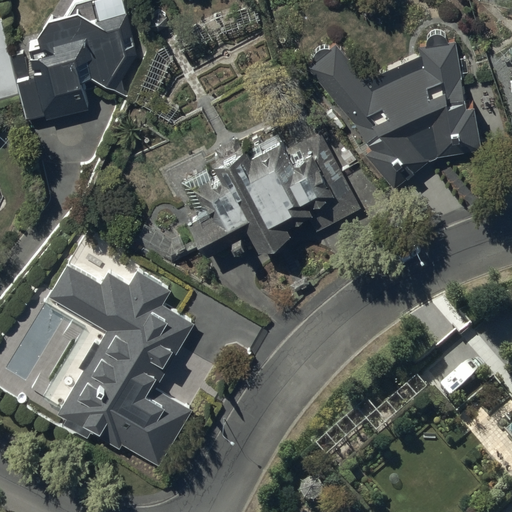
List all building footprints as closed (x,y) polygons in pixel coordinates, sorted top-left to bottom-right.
[(38,65),(47,109),(90,101),(83,67),(93,65),(117,82),(137,49),(138,39),(135,39),(134,30),(129,5),(98,11),(82,0),(74,0),(50,4),(41,22),(42,32),(32,33),(36,65),(38,65)] [(0,98),(19,94),(2,18),(0,18),(0,98)] [(457,33),(420,40),(422,49),(367,74),(339,38),(309,61),(371,141),(368,143),(394,178),(411,165),(412,166),(439,146),(484,137),(476,93),(468,95),(457,33)] [(192,210),(209,244),(253,222),(260,235),(295,218),(292,211),(306,204),(316,224),(361,202),(323,123),(291,138),(285,126),(282,128),(280,124),(252,137),(249,130),(240,135),(238,130),(217,140),(220,146),(215,149),(223,163),(215,167),(211,159),(183,173),(196,198),(200,196),(203,204),(192,210)] [(179,289),(141,266),(131,282),(111,270),(103,283),(72,265),(57,290),(116,325),(67,409),(160,464),(194,407),(158,386),(199,317),(171,301),(179,289)]
